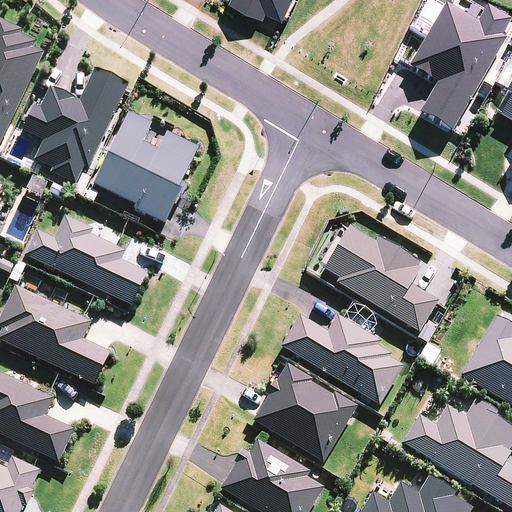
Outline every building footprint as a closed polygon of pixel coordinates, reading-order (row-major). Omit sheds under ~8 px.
[(281,17),(289,0),(230,0),(262,15),(265,9),(281,17)] [(419,113),(451,132),(505,39),(501,36),(510,20),(486,7),(477,22),(444,4),(407,67),(436,84),(419,113)] [(0,142),(35,69),(42,53),(32,48),(35,43),(18,35),(20,31),(0,21),(0,142)] [(87,170),(127,86),(93,70),(78,102),(49,88),(48,90),(39,109),(32,106),(20,132),(42,142),(33,161),(51,170),(49,174),(74,185),(83,168),(87,170)] [(511,155),(511,158),(511,159),(511,79),(505,91),(511,94),(498,116),(511,124),(511,155)] [(150,124),(127,113),(92,186),(133,206),(131,210),(163,225),(176,196),(180,198),(186,185),(181,182),(196,149),(164,134),(156,151),(140,144),(150,124)] [(32,176),(23,195),(39,202),(48,184),(32,176)] [(71,192),(54,184),(48,195),(65,204),(71,192)] [(23,259),(131,310),(147,277),(120,264),(124,255),(100,243),(89,238),(91,233),(63,220),(53,242),(35,234),(23,259)] [(337,280),(335,284),(417,334),(437,302),(409,286),(419,270),(416,268),(419,264),(377,239),(375,243),(348,227),(322,271),(337,280)] [(0,334),(0,345),(93,390),(109,357),(81,344),(90,325),(83,322),(15,290),(0,321),(0,332),(1,333),(0,334)] [(511,328),(495,318),(459,377),(511,408),(511,328)] [(292,358),(377,410),(402,370),(387,361),(389,358),(375,349),(378,345),(341,323),(336,320),(326,336),(298,319),(279,351),(292,358)] [(268,399),(252,425),(321,466),(355,410),(333,396),(331,399),(309,386),(311,383),(286,368),(275,386),(272,384),(264,396),(268,399)] [(0,439),(57,466),(73,433),(43,420),(52,402),(47,400),(0,377),(0,439)] [(418,417),(401,445),(511,510),(511,511),(511,467),(504,462),(510,452),(508,451),(511,443),(511,429),(498,421),(501,415),(475,400),(464,418),(445,406),(433,426),(418,417)] [(219,492),(252,511),(309,511),(322,491),(305,481),(308,475),(255,444),(247,457),(241,453),(233,466),(234,466),(219,492)] [(0,511),(20,511),(22,509),(25,511),(32,496),(29,494),(39,474),(11,461),(6,472),(0,469),(0,511)] [(371,494),(359,511),(468,511),(470,509),(451,498),(454,493),(428,477),(417,495),(398,484),(386,503),(371,494)]
